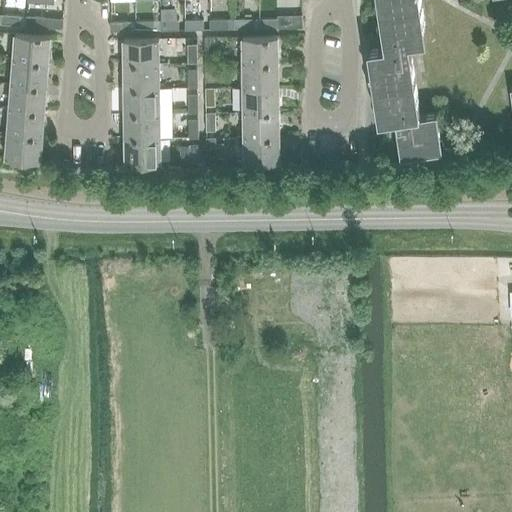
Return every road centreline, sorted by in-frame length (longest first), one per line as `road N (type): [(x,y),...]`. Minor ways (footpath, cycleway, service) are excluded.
road 1 (tertiary): [(0,210),(108,222),(511,221)]
road 2 (residential): [(77,17),(62,136),(105,137),(103,19)]
road 3 (residential): [(346,9),(350,128),(309,128),(313,21)]
